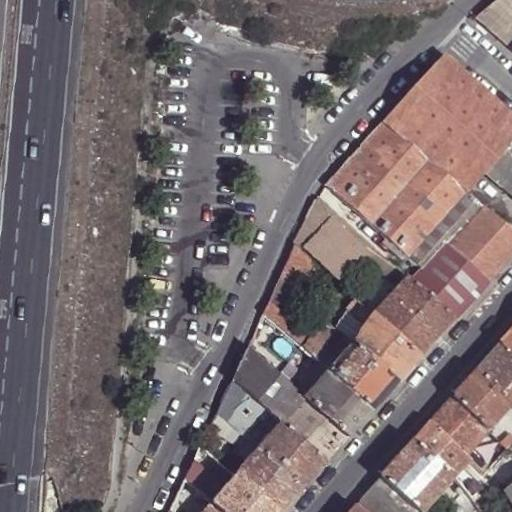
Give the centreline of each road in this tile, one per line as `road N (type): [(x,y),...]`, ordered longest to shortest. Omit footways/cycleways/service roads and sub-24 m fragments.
road 1 (residential): [(449,23),(317,155),(237,335),(141,511)]
road 2 (motorway): [(0,399),(38,0)]
road 3 (residential): [(315,511),(511,295)]
